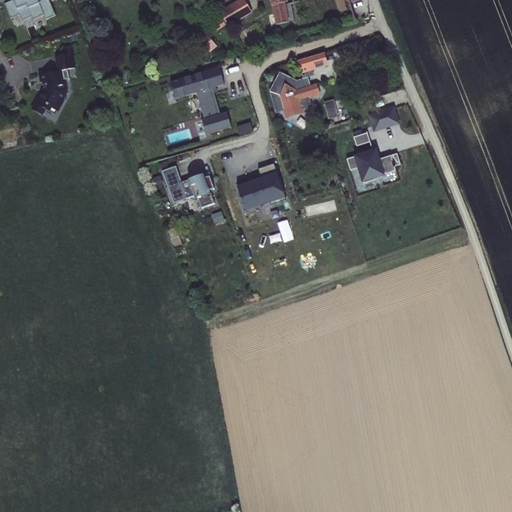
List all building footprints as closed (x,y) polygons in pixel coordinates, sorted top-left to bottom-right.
[(16,0),(4,5),(10,20),(19,16),(22,22),(32,18),(33,20),(44,15),(46,20),(55,16),(49,1),(50,0),(16,0)] [(229,28),(252,13),(243,0),(239,0),(219,13),(229,28)] [(265,0),(274,30),(291,26),(286,6),(288,4),(286,0),(265,0)] [(219,69),(170,83),(175,101),(197,94),(205,121),(197,123),(201,136),(232,127),(227,111),(220,113),(213,88),(224,85),(219,69)] [(62,70),(40,76),(43,92),(34,109),(54,120),(68,94),(62,70)] [(313,109),(311,100),(322,97),(319,85),(310,87),(308,80),(297,83),(280,74),(270,93),(275,111),(283,109),(286,119),(302,115),(301,112),(313,109)] [(394,108),(367,114),(372,132),(398,126),(394,108)] [(355,147),(369,144),(368,135),(354,138),(355,147)] [(377,150),(354,158),(362,185),(385,178),(384,175),(396,171),(395,168),(401,166),(398,154),(380,160),(377,150)] [(182,183),(176,167),(162,172),(173,206),(197,198),(201,211),(217,205),(213,195),(217,193),(211,177),(205,179),(204,176),(182,183)] [(288,197),(277,172),(237,184),(247,209),(288,197)]
